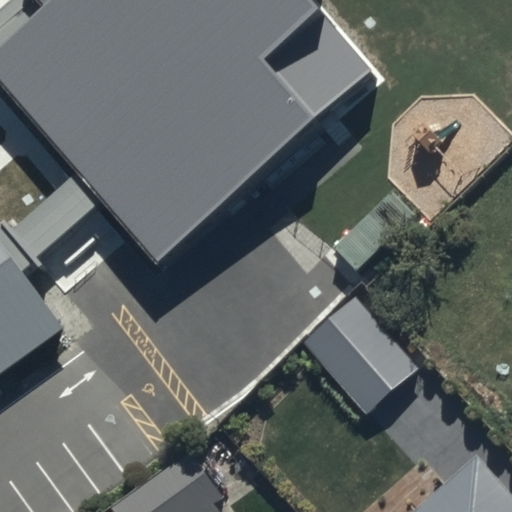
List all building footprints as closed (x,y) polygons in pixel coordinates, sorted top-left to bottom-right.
[(396,0),(0,0),(0,99),(58,170),(92,211),(147,279),(434,45),(396,0)] [(58,170),(0,215),(0,241),(21,270),(92,211),(58,170)] [(416,220),(392,194),(353,230),(378,256),(416,220)] [(0,241),(0,386),(69,336),(21,270),(0,241)] [(362,310),(307,357),(371,431),(426,384),(362,310)] [(229,511),(192,465),(131,511),(229,511)] [(511,511),(511,507),(483,473),(438,511),(511,511)]
